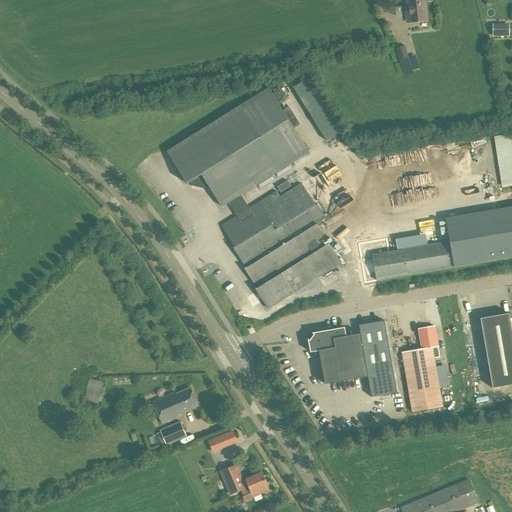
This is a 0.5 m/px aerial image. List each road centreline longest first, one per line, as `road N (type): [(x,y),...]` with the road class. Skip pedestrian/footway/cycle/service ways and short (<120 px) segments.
road 1 (tertiary): [(230,353),(130,205),(0,87)]
road 2 (unclassified): [(230,353),(292,319),(511,279)]
road 3 (tertiary): [(331,511),(230,353)]
